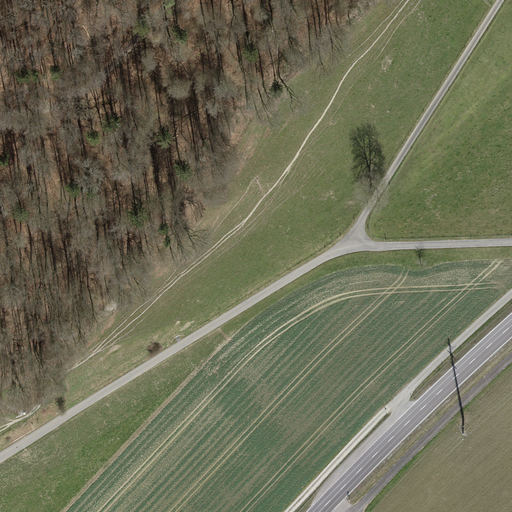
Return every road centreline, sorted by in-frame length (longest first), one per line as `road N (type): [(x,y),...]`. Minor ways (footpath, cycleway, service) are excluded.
road 1 (unclassified): [(511,244),(350,243),(0,458)]
road 2 (primary): [(328,504),(511,327)]
road 3 (track): [(175,0),(124,59),(50,112),(0,110)]
road 4 (unclassified): [(357,511),(511,357)]
road 5 (track): [(511,291),(390,409)]
road 6 (track): [(390,409),(287,511)]
